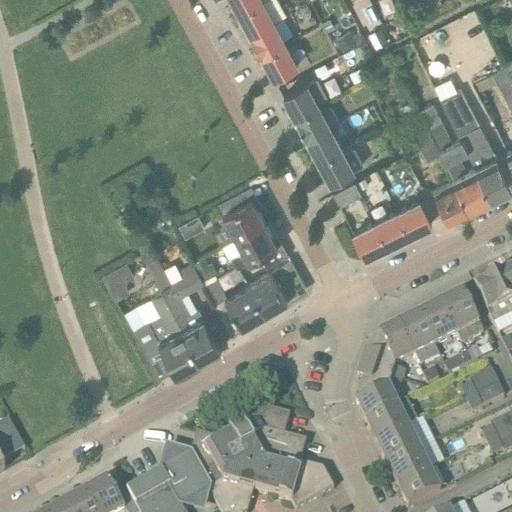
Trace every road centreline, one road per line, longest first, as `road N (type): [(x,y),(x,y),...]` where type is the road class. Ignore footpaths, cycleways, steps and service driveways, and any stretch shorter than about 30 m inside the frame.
road 1 (residential): [(0,506),(80,451),(342,301)]
road 2 (residential): [(342,301),(178,0)]
road 3 (residential): [(381,511),(359,495),(344,461),(332,397),(351,334),(342,301)]
road 4 (residential): [(342,301),(511,218)]
